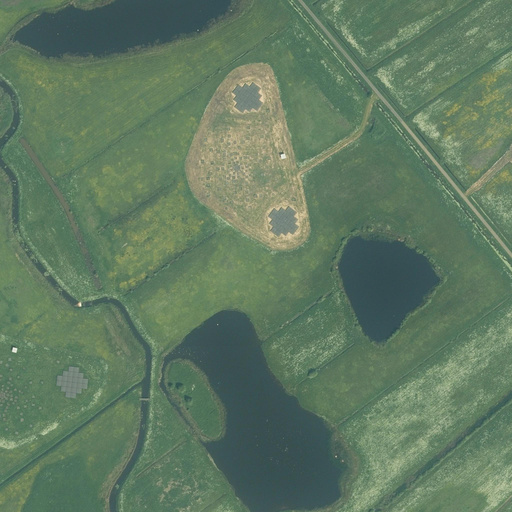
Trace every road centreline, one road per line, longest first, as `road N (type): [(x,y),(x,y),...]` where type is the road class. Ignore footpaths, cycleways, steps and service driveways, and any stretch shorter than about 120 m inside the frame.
road 1 (track): [(377,93),(361,132),(292,173),(265,89),(243,77),(230,87),(203,133),(198,187),(275,242),(297,237),(301,216)]
road 2 (unclassified): [(511,256),(299,0)]
